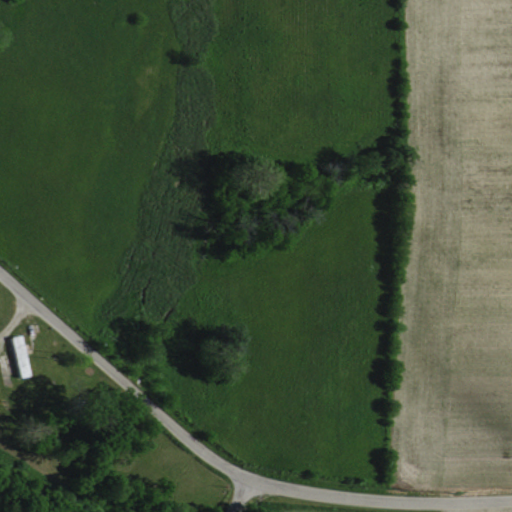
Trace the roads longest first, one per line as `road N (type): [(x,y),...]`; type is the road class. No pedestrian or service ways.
road 1 (residential): [(250,478),(207,454),(0,278)]
road 2 (residential): [(511,501),(347,499),(250,478)]
